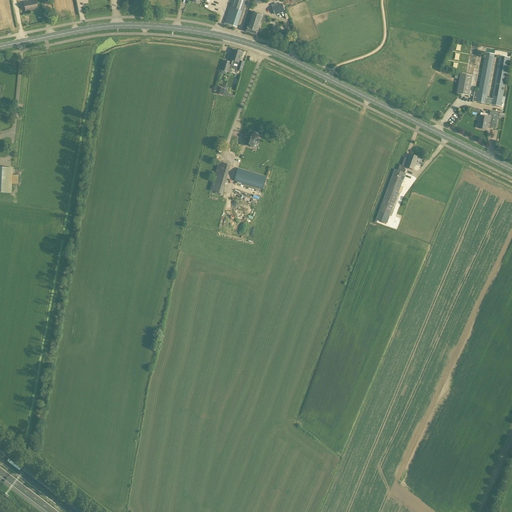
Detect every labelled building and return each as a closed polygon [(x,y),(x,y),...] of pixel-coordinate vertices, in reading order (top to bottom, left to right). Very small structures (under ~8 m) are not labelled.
[(231,0),(224,22),(236,26),(245,0),(231,0)] [(36,1),(24,3),(25,11),(27,11),(27,10),(37,8),(36,1)] [(275,15),(285,11),(282,3),(272,7),(275,15)] [(265,22),(267,16),(253,11),(246,31),(256,35),(261,21),(265,22)] [(225,74),(226,71),(229,72),(231,65),(238,67),(237,70),(242,71),(244,64),(239,62),(242,52),(234,49),(230,62),(225,60),(222,70),(221,73),(222,74),(224,74),(225,74)] [(487,98),(495,54),(485,52),(478,91),(474,91),(472,101),(504,107),(505,99),(503,99),(510,57),(499,55),(491,99),(487,98)] [(472,76),(460,73),(457,93),(469,96),(472,76)] [(218,86),(216,94),(223,96),(225,88),(218,86)] [(236,91),(225,89),(224,95),(234,98),(236,91)] [(487,130),(487,126),(491,126),(493,115),(487,114),(487,117),(480,116),(478,128),(487,130)] [(246,141),(244,144),(246,145),(250,147),(251,147),(253,147),(256,140),(257,135),(256,135),(256,134),(251,132),(251,133),(249,132),(248,135),(248,136),(247,135),(245,140),(246,140),(246,141)] [(387,222),(397,197),(398,198),(399,197),(397,196),(406,173),(404,172),(405,168),(407,169),(408,167),(413,169),(418,157),(410,154),(408,159),(405,157),(402,165),(400,165),(398,170),(394,169),(376,218),(387,222)] [(218,161),(210,191),(222,194),(230,165),(218,161)] [(18,175),(12,175),(12,168),(0,166),(0,192),(11,193),(12,184),(18,184),(18,175)] [(238,168),(234,180),(263,189),(267,177),(238,168)]
